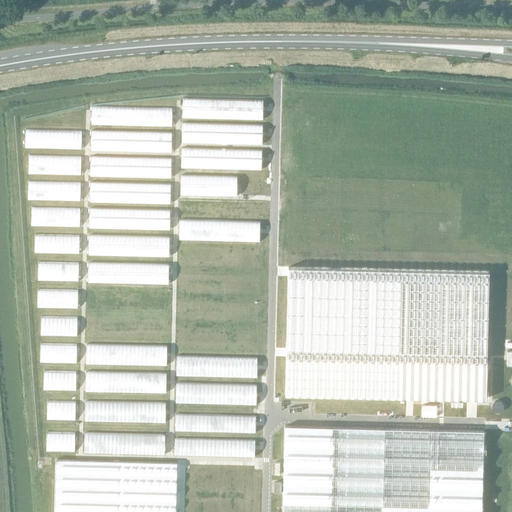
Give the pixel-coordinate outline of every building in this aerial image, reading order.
[(263,144),(263,99),(181,98),(181,120),(181,143),(263,144)] [(173,126),(174,108),(90,106),(90,124),(140,126),(140,131),(91,130),(90,147),(171,150),(171,132),(157,131),(157,125),(173,126)] [(83,150),(83,132),(26,130),(26,148),(83,150)] [(181,175),(180,195),(239,196),(240,169),(263,169),(263,149),(181,148),(181,167),(234,168),(234,176),(181,175)] [(31,201),(31,226),(82,226),(82,207),(43,207),(43,200),(82,200),(82,178),(82,156),(28,156),(28,177),(28,201),(31,201)] [(170,174),(170,158),(92,156),(92,173),(170,174)] [(262,189),(261,173),(242,174),(243,189),(262,189)] [(90,183),(90,200),(170,201),(171,184),(90,183)] [(172,210),(90,208),(89,225),(172,228),(172,210)] [(261,240),(262,228),(256,228),(257,222),(180,219),(180,237),(261,240)] [(35,234),(34,253),(81,254),(81,235),(35,234)] [(171,236),(88,235),(88,253),(171,253),(171,236)] [(260,267),(261,248),(179,247),(179,266),(260,267)] [(38,262),(38,280),(79,281),(80,262),(38,262)] [(88,281),(172,283),(172,264),(88,262),(88,281)] [(407,396),(486,398),(487,347),(489,271),(367,269),(288,267),(285,394),(351,395),(407,396)] [(179,273),(178,292),(260,295),(261,276),(179,273)] [(79,308),(79,290),(38,289),(37,308),(79,308)] [(87,317),(87,335),(168,335),(168,310),(171,310),(171,290),(88,289),(88,310),(102,310),(102,317),(87,317)] [(259,320),(259,302),(178,302),(179,320),(259,320)] [(77,336),(78,317),(40,316),(40,336),(77,336)] [(259,349),(260,330),(178,328),(178,347),(259,349)] [(77,363),(77,343),(40,343),(39,363),(77,363)] [(86,361),(166,363),(166,346),(86,344),(86,361)] [(177,376),(259,377),(259,357),(177,356),(177,376)] [(76,391),(76,371),(43,370),(43,391),(76,391)] [(85,390),(166,390),(166,372),(85,372),(85,390)] [(258,404),(258,385),(176,383),(175,402),(258,404)] [(76,420),(76,401),(46,400),(45,419),(76,420)] [(84,401),(84,420),(165,421),(166,402),(84,401)] [(175,429),(257,431),(257,416),(176,413),(175,429)] [(285,426),(282,511),(481,511),(483,431),(285,426)] [(45,432),(45,451),(75,450),(75,431),(45,432)] [(166,434),(85,433),(84,452),(166,453),(166,434)] [(258,439),(174,439),(174,454),(257,455),(258,439)] [(54,511),(175,511),(177,463),(120,461),(112,461),(56,459),(54,511)]
